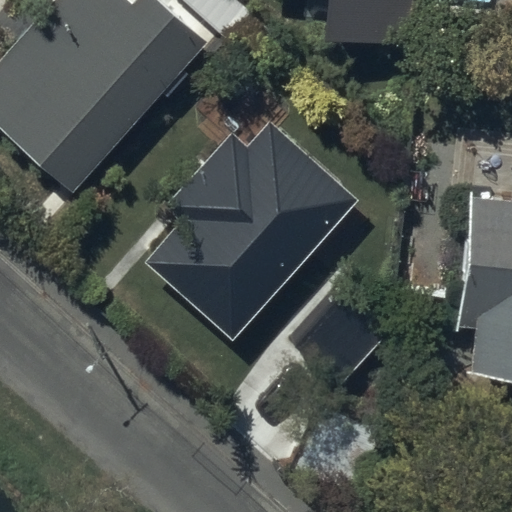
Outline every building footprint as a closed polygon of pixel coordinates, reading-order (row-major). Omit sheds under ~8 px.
[(0,137),(66,195),(197,44),(147,0),(134,0),(131,4),(125,0),(39,0),(44,4),(0,54),(0,137)] [(192,0),(224,28),(248,0),(192,0)] [(328,0),(325,38),(413,47),(417,0),(328,0)] [(226,342),(348,203),(267,133),(243,160),(223,144),(165,210),(179,222),(140,267),(226,342)] [(511,201),(463,198),(451,331),(468,332),(463,377),(511,383),(511,201)] [(388,329),(342,285),(287,342),(334,386),(388,329)] [(377,430),(314,404),(286,470),(349,496),(377,430)] [(511,511),(511,476),(478,469),(468,511),(511,511)]
